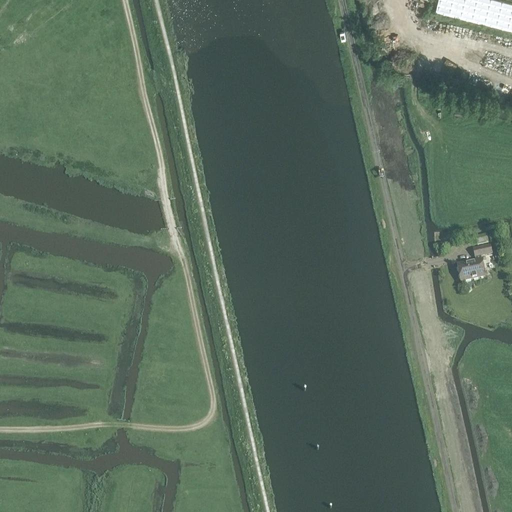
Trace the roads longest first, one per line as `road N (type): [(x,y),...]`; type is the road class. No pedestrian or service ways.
road 1 (track): [(0,431),(112,422),(179,430),(205,423),(213,410),(182,256),(162,236),(167,184),(125,0)]
road 2 (unclassified): [(455,511),(342,0)]
